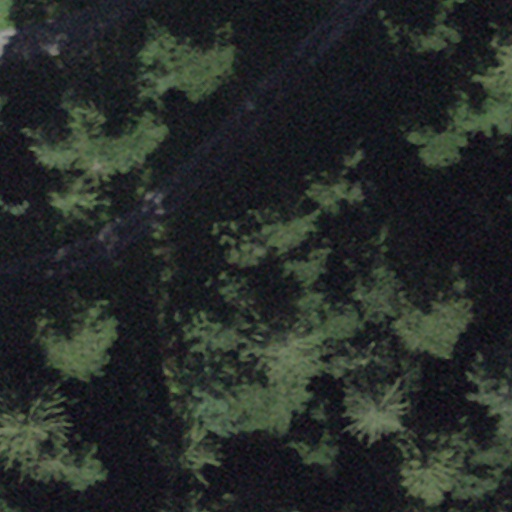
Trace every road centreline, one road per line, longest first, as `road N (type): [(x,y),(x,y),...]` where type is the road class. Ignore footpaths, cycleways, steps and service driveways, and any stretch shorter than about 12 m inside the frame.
road 1 (track): [(344,0),(313,58),(212,170),(114,244),(0,274)]
road 2 (track): [(0,49),(69,33),(134,0)]
